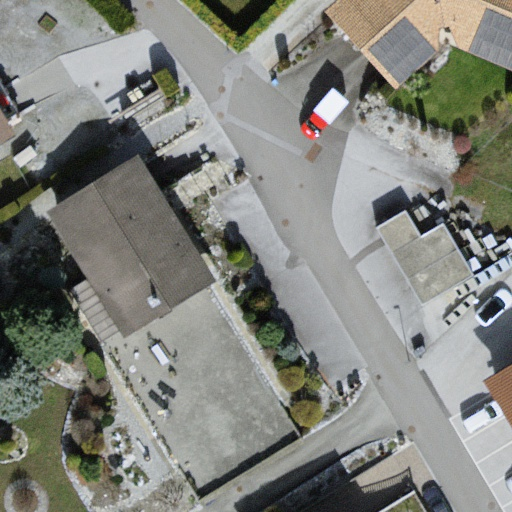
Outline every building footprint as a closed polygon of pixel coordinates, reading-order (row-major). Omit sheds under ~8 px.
[(511,0),(340,0),(332,8),(401,95),(463,47),(511,74),(511,0)] [(0,148),(16,139),(0,110),(0,148)] [(62,292),(196,505),(302,440),(211,295),(221,289),(137,155),(44,213),(85,278),(62,292)] [(455,232),(410,253),(426,285),(471,263),(455,232)] [(511,372),(495,381),(511,411),(511,372)]
